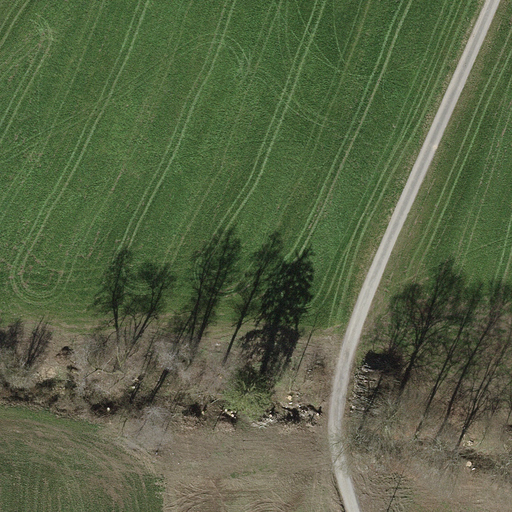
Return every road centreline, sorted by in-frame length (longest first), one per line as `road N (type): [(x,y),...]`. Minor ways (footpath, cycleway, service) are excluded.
road 1 (track): [(350,511),(334,410),(354,333),(486,0)]
road 2 (motorway): [(511,365),(422,511)]
